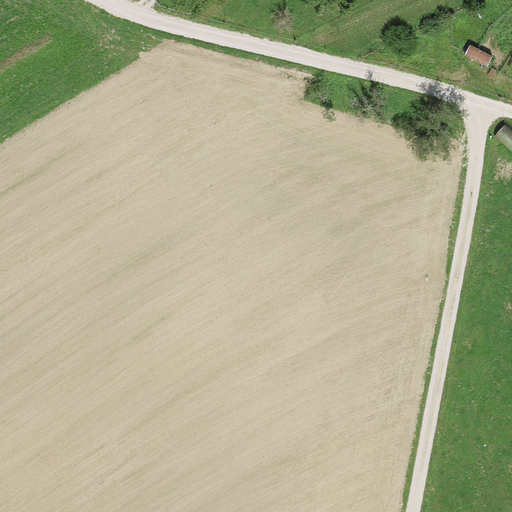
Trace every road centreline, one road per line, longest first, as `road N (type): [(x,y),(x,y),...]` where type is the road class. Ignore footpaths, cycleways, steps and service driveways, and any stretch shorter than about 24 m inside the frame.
road 1 (track): [(414,511),(473,159),(473,102)]
road 2 (track): [(113,0),(190,30),(473,102)]
